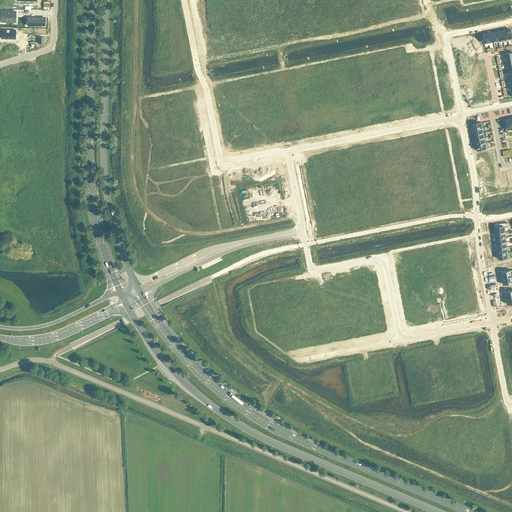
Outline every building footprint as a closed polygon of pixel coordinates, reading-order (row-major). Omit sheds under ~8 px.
[(287,0),(277,0),(276,0),(277,6),(284,5),(284,9),(291,7),(290,3),(288,4),(287,0)] [(405,13),(412,12),(411,6),(414,6),(413,0),(403,2),(405,13)] [(243,11),(245,10),(246,16),(257,14),(256,8),(249,9),(248,5),(242,6),(243,11)] [(395,11),(394,5),(388,6),(390,16),(395,15),(396,18),(399,18),(398,11),(395,11)] [(382,7),(383,13),(380,14),(382,21),(385,21),(384,17),(390,16),(388,6),(382,7)] [(204,21),(215,19),(214,13),(216,13),(215,9),(209,10),(209,14),(203,15),(204,21)] [(373,15),(372,9),(366,10),(368,20),(374,19),(374,23),(378,22),(376,15),(373,15)] [(360,11),(362,18),(359,18),(360,25),(363,25),(363,21),(368,20),(366,10),(360,11)] [(2,21),(16,21),(15,21),(16,12),(2,11),(2,12),(2,21)] [(251,21),(258,20),(257,14),(246,16),(247,22),(245,22),(246,26),(252,25),(251,21)] [(334,23),(333,17),(327,18),(329,28),(335,27),(335,30),(338,30),(337,23),(334,23)] [(321,19),(322,25),(320,26),(321,33),(324,33),(324,29),(329,28),(327,18),(321,19)] [(219,28),(218,24),(216,24),(215,19),(204,21),(205,27),(212,25),(212,29),(219,28)] [(313,27),(311,21),(305,22),(307,32),(313,31),(314,35),(317,34),(315,27),(313,27)] [(300,37),(303,37),(302,33),(307,32),(305,22),(300,23),(301,30),(298,30),(300,37)] [(291,32),(290,25),(284,26),(286,36),(291,35),(292,39),(295,38),(294,31),(291,32)] [(278,42),(281,41),(280,38),(286,36),(284,26),(278,27),(279,34),(277,34),(278,42)] [(1,30),(1,38),(15,39),(15,30),(1,30)] [(250,35),(252,45),(257,44),(257,40),(262,39),(261,33),(254,34),(253,30),(247,31),(247,36),(250,35)] [(209,45),(219,43),(218,37),(221,37),(220,33),(213,34),(214,38),(208,39),(209,45)] [(458,40),(456,41),(457,48),(459,48),(460,51),(467,49),(465,38),(458,39),(458,40)] [(224,52),(223,48),(221,48),(219,43),(209,45),(210,51),(216,50),(217,53),(224,52)] [(426,52),(416,54),(417,61),(428,59),(426,52)] [(385,53),(379,54),(381,65),(387,63),(385,53)] [(371,56),(365,57),(367,67),(373,66),(371,56)] [(365,57),(358,58),(360,68),(367,67),(365,57)] [(461,68),(460,68),(461,72),(475,69),(474,63),(473,63),(472,58),(466,59),(468,64),(461,66),(461,68)] [(349,60),(343,61),(345,71),(351,70),(349,60)] [(343,61),(337,62),(339,72),(345,71),(343,61)] [(429,65),(419,67),(420,73),(430,71),(429,65)] [(475,69),(461,72),(462,75),(463,75),(463,77),(470,76),(471,82),(476,81),(475,75),(477,75),(475,69)] [(430,71),(420,73),(421,79),(431,77),(430,71)] [(466,91),(465,91),(465,95),(480,92),(479,86),(478,86),(476,81),(471,82),(472,87),(465,89),(466,91)] [(227,84),(216,86),(217,93),(225,91),(225,95),(232,94),(231,90),(228,90),(227,84)] [(433,85),(423,87),(424,93),(434,91),(433,85)] [(434,91),(424,93),(425,99),(435,97),(434,91)] [(480,92),(465,95),(466,98),(467,98),(468,100),(474,99),(475,105),(481,103),(480,98),(481,98),(480,92)] [(226,100),(219,101),(220,107),(231,105),(230,100),(236,98),(235,94),(225,96),(226,100)] [(437,104),(426,106),(427,112),(438,110),(437,104)] [(231,105),(220,107),(221,113),(228,111),(229,115),(239,113),(238,109),(232,110),(231,105)] [(229,118),(223,120),(224,125),(235,123),(234,118),(239,117),(239,113),(229,115),(229,118)] [(235,123),(224,125),(225,131),(232,130),(232,133),(242,131),(242,127),(236,128),(235,123)] [(233,137),(226,138),(227,144),(238,142),(237,136),(243,135),(242,131),(232,133),(233,137)] [(238,142),(227,144),(229,150),(235,148),(236,152),(246,150),(245,146),(239,147),(238,142)] [(489,155),(478,157),(479,163),(491,161),(489,155)] [(491,161),(479,163),(481,169),(492,167),(491,161)] [(225,172),(215,175),(216,181),(226,179),(225,172)] [(496,177),(483,180),(484,185),(497,183),(496,177)] [(217,187),(228,185),(226,179),(216,181),(217,187)] [(497,183),(484,185),(485,191),(489,190),(492,190),(493,193),(499,192),(497,183)] [(218,193),(229,191),(228,185),(217,187),(218,193)] [(220,200),(230,198),(229,191),(218,193),(220,200)] [(231,202),(220,204),(222,210),(232,208),(231,202)] [(223,216),(233,214),(232,208),(222,210),(223,216)] [(224,222),(235,220),(233,214),(223,216),(224,222)] [(225,229),(236,227),(235,220),(224,222),(225,229)] [(498,227),(495,227),(496,233),(505,232),(505,226),(508,226),(508,222),(498,223),(498,227)] [(464,241),(451,244),(453,251),(465,248),(464,241)] [(467,256),(455,259),(457,264),(468,262),(467,256)] [(457,264),(455,264),(457,270),(469,268),(468,262),(457,264)] [(511,269),(501,272),(502,278),(511,276),(511,269)] [(374,270),(361,273),(362,280),(375,278),(374,270)] [(361,273),(354,274),(356,285),(363,284),(362,280),(361,273)] [(354,274),(347,276),(349,286),(356,285),(354,274)] [(347,276),(339,277),(341,288),(349,286),(347,276)] [(313,284),(308,285),(309,290),(314,289),(314,290),(320,289),(319,281),(318,277),(312,278),(313,284)] [(339,277),(332,279),(334,289),(341,288),(339,277)] [(471,277),(458,280),(460,285),(472,283),(471,277)] [(312,278),(301,281),(303,291),(303,293),(310,291),(309,290),(308,285),(313,284),(312,278)] [(375,278),(362,280),(363,284),(364,288),(366,288),(377,286),(375,278)] [(332,279),(325,280),(328,291),(334,289),(332,279)] [(319,281),(320,289),(321,292),(328,291),(325,280),(319,281)] [(301,281),(294,282),(296,292),(303,291),(301,281)] [(294,282),(287,283),(289,294),(296,292),(294,282)] [(287,283),(281,285),(283,295),(289,294),(287,283)] [(472,283),(460,285),(461,291),(473,289),(472,283)] [(281,285),(274,286),(276,296),(283,295),(281,285)] [(377,286),(366,288),(368,294),(378,292),(377,286)] [(263,288),(257,289),(259,300),(265,299),(263,288)] [(257,289),(249,291),(251,301),(259,300),(257,289)] [(378,292),(368,294),(369,301),(379,299),(378,292)] [(309,298),(296,301),(298,310),(299,309),(310,307),(311,307),(309,298)] [(475,298),(464,300),(465,306),(476,304),(475,298)] [(379,299),(369,301),(370,308),(381,306),(379,299)] [(465,306),(464,306),(465,312),(477,310),(476,304),(465,306)] [(264,305),(253,307),(255,315),(265,313),(264,305)] [(381,306),(370,308),(372,316),(382,314),(381,306)] [(310,307),(299,309),(300,315),(311,313),(310,307)] [(311,313),(300,315),(302,322),(312,320),(311,313)] [(266,318),(256,320),(257,327),(267,325),(266,318)] [(312,320),(302,322),(303,330),(314,328),(312,320)] [(385,320),(378,321),(380,332),(387,331),(385,320)] [(378,321),(371,323),(373,333),(380,332),(378,321)] [(371,323),(365,324),(367,335),(373,333),(371,323)] [(365,324),(358,325),(360,336),(367,335),(365,324)] [(267,325),(257,327),(258,331),(261,334),(268,325),(267,325)] [(268,325),(261,334),(268,339),(274,330),(268,325)] [(358,325),(351,327),(353,337),(360,336),(358,325)] [(351,327),(344,328),(344,329),(346,339),(353,337),(351,327)] [(344,329),(338,330),(340,341),(347,339),(346,339),(344,329)] [(274,330),(268,339),(274,343),(280,334),(274,330)] [(338,330),(331,332),(333,342),(340,341),(338,330)] [(331,332),(324,333),(326,344),(333,342),(331,332)] [(280,334),(274,343),(281,348),(287,339),(280,334)] [(321,334),(313,335),(315,346),(323,344),(321,334)] [(313,335),(307,336),(309,347),(315,346),(313,335)] [(302,337),(294,339),(297,349),(304,348),(302,337)] [(287,339),(281,348),(286,352),(290,351),(288,340),(287,339)] [(288,340),(290,351),(297,349),(294,339),(288,340)] [(466,343),(455,345),(456,351),(467,349),(466,343)] [(467,349),(456,351),(457,357),(468,355),(467,349)] [(421,352),(410,354),(411,360),(423,358),(421,352)] [(377,362),(375,363),(376,369),(387,367),(386,360),(383,361),(382,358),(377,359),(377,362)] [(423,358),(411,360),(413,366),(424,364),(423,358)] [(353,367),(350,367),(351,374),(362,372),(361,365),(358,366),(358,363),(352,364),(353,367)] [(467,375),(460,376),(463,387),(469,386),(467,376),(467,375)] [(473,375),(467,376),(469,386),(469,387),(475,386),(475,383),(477,383),(476,377),(473,377),(473,375)] [(451,379),(444,380),(446,391),(447,392),(453,390),(451,379)] [(382,384),(378,385),(379,390),(383,390),(383,392),(390,391),(388,380),(381,381),(382,384)] [(444,380),(435,381),(437,390),(440,389),(440,392),(446,391),(444,380)] [(422,384),(416,385),(418,396),(424,395),(422,385),(422,384)] [(428,384),(422,385),(424,395),(424,396),(430,395),(428,384)] [(362,385),(356,386),(358,398),(364,396),(364,394),(367,393),(366,387),(363,388),(362,385)]
